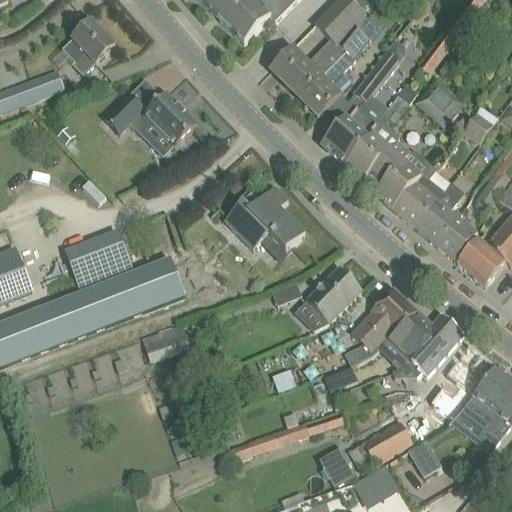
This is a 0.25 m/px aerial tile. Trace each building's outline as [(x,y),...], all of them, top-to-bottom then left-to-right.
[(7,0),(0,0),(0,8),(9,4),(7,0)] [(302,0),(196,0),(196,1),(244,49),(270,22),(275,27),(302,0)] [(280,85),(299,103),(325,77),(340,61),(339,59),(368,22),(345,0),(315,30),(331,45),(308,68),(302,63),(293,54),(277,70),(271,76),(280,85)] [(474,0),(422,72),(432,79),(489,2),(486,0),(474,0)] [(325,77),(299,103),(318,121),(332,107),(340,100),(331,91),(351,70),(355,66),(370,43),(374,46),(379,39),(372,34),(379,25),(371,18),(368,22),(339,59),(340,61),(325,77)] [(63,53),(76,66),(72,69),(82,80),(94,69),(95,70),(115,51),(92,26),(63,53)] [(392,49),(391,49),(369,77),(353,98),(369,109),(384,89),(400,69),(401,67),(400,66),(404,61),(391,51),(392,49)] [(0,119),(66,94),(52,56),(39,61),(40,63),(0,77),(0,119)] [(416,108),(431,122),(443,107),(438,102),(446,90),(438,83),(416,108)] [(408,89),(399,101),(411,109),(419,97),(408,89)] [(443,107),(431,122),(445,134),(468,109),(446,90),(438,102),(443,107)] [(131,99),(116,114),(130,128),(141,139),(152,128),(175,152),(198,130),(167,98),(146,119),(143,116),(145,113),(131,99)] [(511,109),(511,110),(501,124),(511,131),(511,109)] [(474,122),(467,134),(463,138),(480,150),(498,123),(482,112),(474,122)] [(322,149),(341,166),(375,127),(359,113),(353,119),(352,118),(338,133),(337,132),(322,149)] [(362,186),(366,182),(400,146),(400,140),(380,122),(375,127),(341,166),(344,169),(344,170),(362,186)] [(67,131),(58,140),(66,148),(75,139),(67,131)] [(413,157),(400,146),(366,182),(379,193),(375,198),(397,217),(433,175),(436,178),(438,175),(417,156),(413,157)] [(397,217),(416,233),(438,207),(446,197),(431,185),(436,178),(433,175),(397,217)] [(477,205),(488,213),(508,185),(496,178),(477,205)] [(460,180),(453,189),(466,199),(472,190),(460,180)] [(416,233),(435,249),(460,220),(453,215),(466,199),(453,189),(446,197),(438,207),(416,233)] [(458,268),(485,292),(507,268),(511,272),(511,270),(511,189),(501,204),(511,213),(511,220),(486,251),(478,244),(458,268)] [(287,258),(292,253),(306,239),(281,214),(289,205),(275,192),(251,216),(243,207),(225,226),(254,254),(261,247),(281,266),(288,259),(287,258)] [(460,220),(435,249),(455,265),(468,250),(477,239),(479,236),(475,233),(460,220)] [(0,257),(0,306),(30,294),(14,252),(0,257)] [(170,261),(0,326),(0,370),(184,300),(170,261)] [(340,273),(326,287),(296,318),(315,337),(329,330),(363,295),(340,273)] [(273,297),(279,311),(303,301),(297,287),(273,297)] [(374,360),(388,344),(418,316),(393,293),(371,318),(352,340),(374,360)] [(392,368),(398,373),(411,368),(412,366),(422,357),(420,354),(426,347),(419,340),(433,329),(418,315),(418,316),(388,344),(402,358),(392,368)] [(422,357),(412,366),(411,368),(398,373),(394,375),(396,383),(415,383),(420,377),(426,382),(465,340),(442,319),(433,329),(419,340),(426,347),(420,354),(422,357)] [(151,367),(191,354),(182,328),(143,341),(146,349),(138,352),(139,355),(136,356),(138,361),(141,360),(143,365),(150,362),(151,367)] [(450,383),(432,407),(450,421),(454,425),(451,428),(453,429),(462,417),(497,371),(492,367),(470,350),(458,366),(447,380),(449,382),(450,383)] [(326,382),(331,396),(359,385),(353,371),(326,382)] [(511,382),(497,371),(462,417),(488,437),(481,446),(493,455),(511,430),(511,382)] [(272,379),(278,396),(297,389),(291,372),(272,379)] [(228,454),(235,477),(241,475),(238,467),(253,462),(253,461),(310,441),(310,440),(345,428),(342,418),(307,431),(306,427),(228,454)] [(349,456),(362,477),(411,448),(399,427),(349,456)] [(409,456),(408,456),(424,483),(438,475),(423,450),(427,447),(426,445),(409,456)] [(342,453),(320,465),(335,492),(357,480),(342,453)] [(511,467),(504,462),(499,469),(508,475),(511,470),(511,467)] [(22,480),(16,482),(18,490),(25,488),(22,480)]
